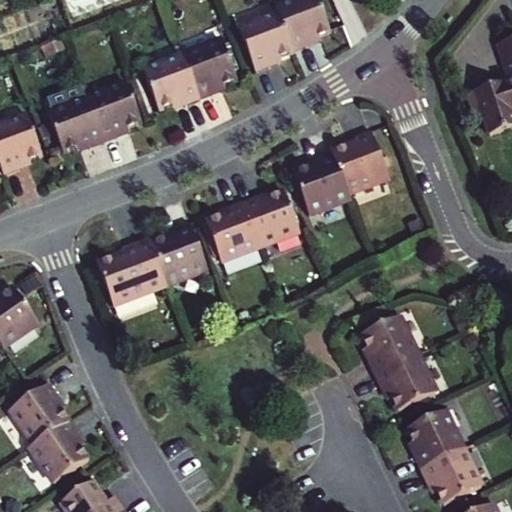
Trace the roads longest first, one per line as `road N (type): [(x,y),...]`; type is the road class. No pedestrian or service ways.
road 1 (residential): [(380,53),(232,143),(43,218)]
road 2 (residential): [(43,218),(108,381),(181,511)]
road 3 (residential): [(380,53),(462,235),(476,251),(511,260)]
road 4 (residential): [(389,511),(327,386)]
